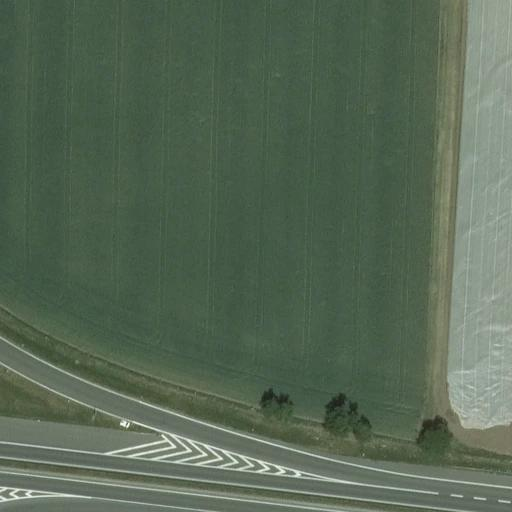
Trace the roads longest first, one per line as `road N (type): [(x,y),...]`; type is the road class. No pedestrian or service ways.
road 1 (motorway): [(511,497),(291,460),(203,436),(0,350)]
road 2 (trunk): [(511,503),(0,443)]
road 3 (trunk): [(0,487),(195,511)]
road 4 (motorway): [(7,511),(90,505),(155,511)]
